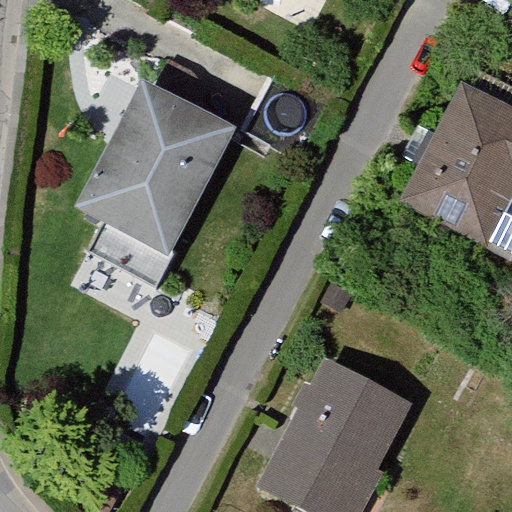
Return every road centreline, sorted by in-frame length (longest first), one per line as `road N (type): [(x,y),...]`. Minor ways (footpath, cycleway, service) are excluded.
road 1 (residential): [(3,511),(0,61),(8,0)]
road 2 (unknown): [(85,0),(237,82)]
